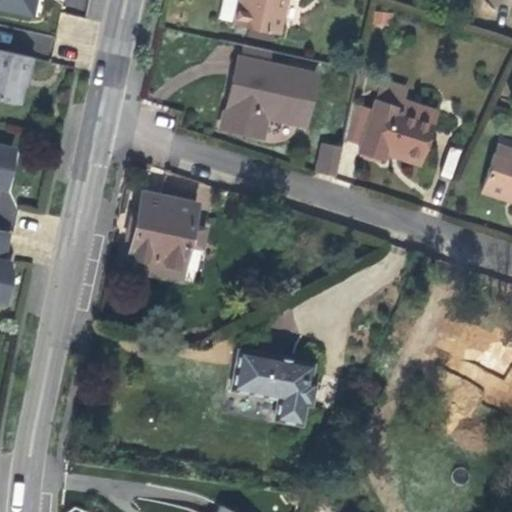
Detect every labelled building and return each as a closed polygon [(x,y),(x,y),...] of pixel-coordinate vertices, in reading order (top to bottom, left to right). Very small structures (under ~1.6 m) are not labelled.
[(0,0),(0,9),(32,15),(35,0),(0,0)] [(233,21),(237,0),(222,0),(219,18),(233,21)] [(237,0),(233,21),(277,31),(283,0),(237,0)] [(23,73),(28,74),(31,57),(0,51),(0,98),(17,102),(21,85),(23,73)] [(221,127),(259,136),(264,114),(304,123),(315,75),(237,58),(221,127)] [(401,99),(402,99),(405,88),(381,80),(375,99),(398,107),(401,99)] [(420,159),(436,110),(402,99),(401,99),(398,107),(375,99),(371,110),(360,143),(358,151),(382,158),(383,154),(385,147),(420,159)] [(360,143),(371,110),(356,105),(347,139),(360,143)] [(8,159),(11,147),(0,144),(0,186),(4,188),(7,176),(0,174),(0,171),(1,166),(8,159)] [(511,158),(511,150),(496,145),(494,152),(511,158)] [(335,176),(341,151),(321,147),(315,172),(335,176)] [(385,147),(383,154),(418,165),(420,159),(385,147)] [(511,158),(494,152),(481,191),(506,199),(507,197),(511,198),(511,158)] [(0,171),(0,174),(7,176),(10,159),(8,159),(1,166),(0,171)] [(155,190),(153,200),(182,207),(184,197),(155,190)] [(119,218),(116,232),(125,234),(123,242),(119,257),(126,259),(122,274),(160,283),(164,266),(172,268),(177,249),(192,252),(197,232),(182,228),(186,208),(182,207),(153,200),(134,196),(128,220),(119,218)] [(125,234),(116,232),(114,239),(123,242),(125,234)] [(164,266),(160,283),(183,288),(192,252),(177,249),(172,268),(164,266)] [(10,273),(5,272),(2,289),(7,291),(10,273)] [(313,366),(234,350),(225,391),(271,400),(268,420),(301,427),(304,407),(311,408),(315,383),(310,382),(313,366)]
